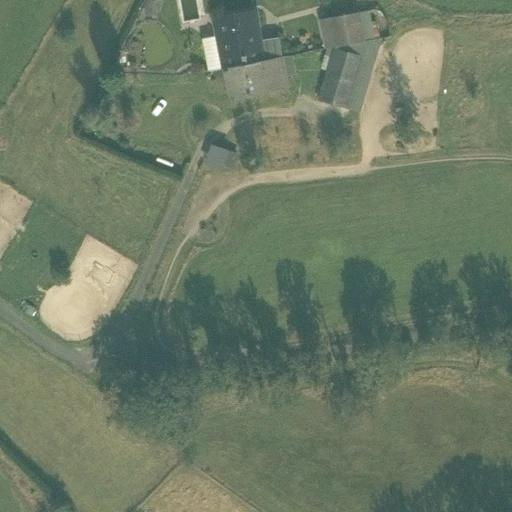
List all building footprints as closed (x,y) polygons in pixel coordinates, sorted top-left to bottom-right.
[(255,11),(214,17),(224,68),(262,61),(259,42),(255,11)] [(358,13),(322,20),(327,45),(336,47),(337,47),(364,41),(358,13)] [(277,39),(259,42),(262,61),(280,58),(277,39)] [(361,57),(334,50),(320,100),(346,107),(361,57)] [(262,61),(224,68),(231,98),(286,86),(280,58),(262,61)]
